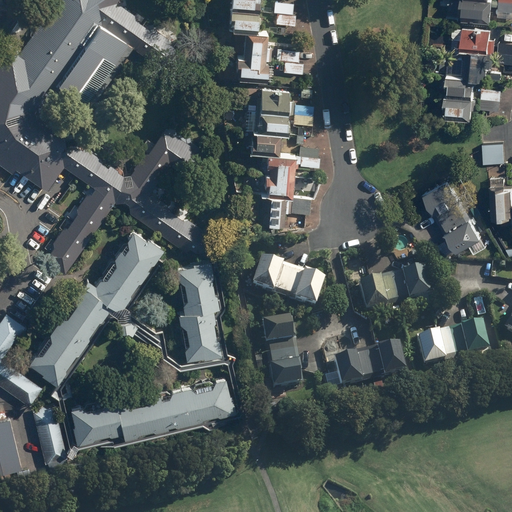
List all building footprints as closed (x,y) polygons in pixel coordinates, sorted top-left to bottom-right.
[(119,0),(58,0),(20,54),(53,77),(62,84),(74,92),(103,51),(119,63),(135,41),(154,54),(168,34),(119,0)] [(296,0),(277,0),(277,9),(296,10),(296,0)] [(488,0),(451,0),(450,19),(487,21),(488,0)] [(511,0),(498,0),(499,9),(511,8),(511,0)] [(265,7),(236,5),(236,9),(241,9),(240,18),(264,20),(265,7)] [(298,12),(278,11),(278,21),(298,22),(298,12)] [(464,49),(487,51),(488,29),(460,28),(459,49),(464,49)] [(243,66),(242,76),(269,79),(270,68),(266,68),(268,40),(249,38),(247,66),(243,66)] [(511,42),(497,41),(496,63),(511,63),(511,42)] [(307,60),(302,59),(303,48),(284,46),(283,58),(287,58),(286,69),(306,71),(307,60)] [(18,162),(50,186),(66,164),(82,143),(38,110),(62,84),(53,77),(20,54),(10,47),(0,59),(0,154),(15,166),(18,162)] [(487,51),(464,49),(463,75),(462,79),(467,79),(485,80),(487,51)] [(441,95),(471,97),(472,85),(466,84),(467,79),(462,79),(463,75),(442,74),(441,95)] [(501,88),(482,87),(480,109),(500,110),(501,88)] [(264,88),(263,105),(290,106),(290,89),(264,88)] [(471,97),(441,95),(440,117),(470,119),(471,97)] [(316,103),(297,102),(296,121),(315,122),(316,103)] [(263,108),(262,126),(291,128),(292,109),(263,108)] [(129,176),(82,143),(66,164),(99,185),(55,248),(76,261),(118,198),(198,251),(207,230),(149,191),(187,145),(163,130),(129,176)] [(282,131),(260,130),(260,137),(254,136),(254,148),(281,149),(282,131)] [(303,143),(301,162),(322,163),(323,144),(303,143)] [(503,143),(482,143),(483,163),(503,162),(503,143)] [(295,152),(269,151),(268,170),(265,170),(264,186),(293,187),(295,152)] [(300,174),(299,183),(320,184),(320,175),(300,174)] [(421,196),(442,233),(453,252),(478,237),(468,219),(446,181),(421,196)] [(511,189),(495,190),(495,184),(489,184),(489,221),(511,220),(511,189)] [(304,193),(294,192),(294,209),(313,209),(313,196),(317,196),(317,188),(305,188),(304,193)] [(290,190),(267,189),(266,217),(289,218),(290,190)] [(126,303),(166,244),(136,223),(98,280),(90,274),(33,359),(63,379),(118,298),(126,303)] [(190,356),(226,350),(218,303),(223,302),(215,253),(197,256),(198,260),(181,262),(183,276),(189,275),(193,296),(187,297),(188,305),(182,306),(184,320),(191,319),(194,341),(188,342),(190,356)] [(0,281),(13,264),(0,254),(0,281)] [(255,283),(280,291),(299,297),(321,304),(330,276),(308,269),(288,263),(264,256),(255,283)] [(368,310),(402,304),(423,301),(418,272),(397,275),(363,281),(368,310)] [(3,355),(26,321),(9,310),(0,323),(0,378),(32,400),(44,383),(3,355)] [(511,311),(501,331),(511,337),(511,311)] [(294,316),(267,321),(279,385),(306,380),(294,316)] [(418,370),(441,365),(484,356),(478,325),(435,333),(411,338),(418,370)] [(392,344),(327,360),(335,391),(400,375),(392,344)] [(225,410),(240,406),(233,373),(79,407),(81,419),(77,420),(80,437),(128,427),(129,432),(209,415),(207,410),(224,406),(225,410)] [(58,403),(37,408),(49,457),(70,452),(58,403)] [(15,413),(0,415),(0,467),(25,462),(15,413)]
